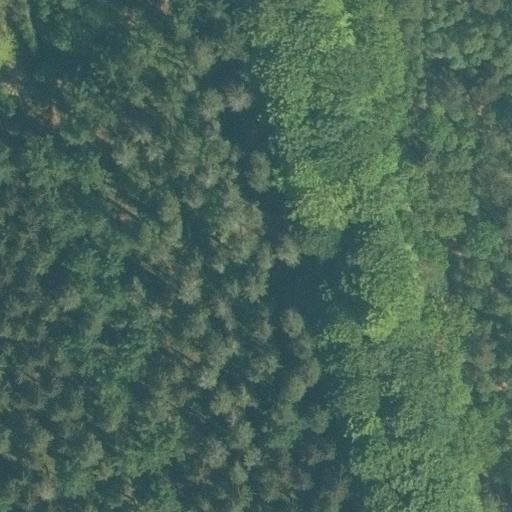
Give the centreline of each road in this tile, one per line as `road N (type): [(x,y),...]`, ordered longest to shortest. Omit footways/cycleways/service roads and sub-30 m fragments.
road 1 (track): [(419,511),(294,0)]
road 2 (track): [(149,0),(0,119)]
